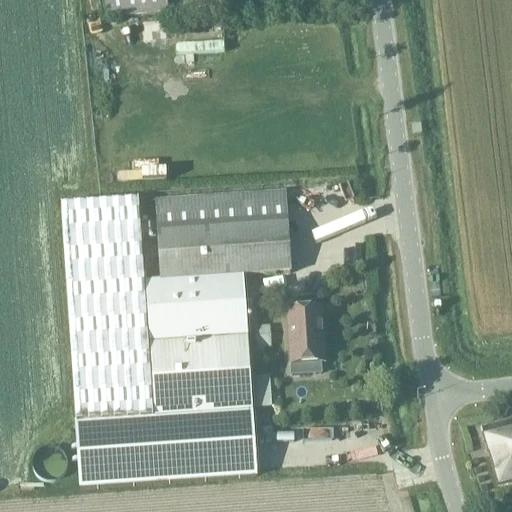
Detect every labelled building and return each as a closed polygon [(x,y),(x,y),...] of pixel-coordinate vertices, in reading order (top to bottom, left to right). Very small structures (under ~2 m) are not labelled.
[(103,0),(106,20),(166,13),(163,0),(103,0)] [(53,174),(65,178),(71,162),(58,158),(53,174)] [(136,201),(58,206),(73,427),(75,427),(79,490),(159,485),(255,479),(242,277),(289,274),(284,194),(155,202),(161,283),(145,284),(146,292),(143,292),(142,292),(136,201)] [(320,310),(286,312),(290,366),(291,378),(320,376),(320,364),(323,364),(320,310)] [(271,349),(269,327),(253,328),(255,350),(271,349)] [(270,402),(269,378),(251,379),(253,403),(270,402)] [(511,420),(480,430),(497,489),(511,485),(511,420)]
